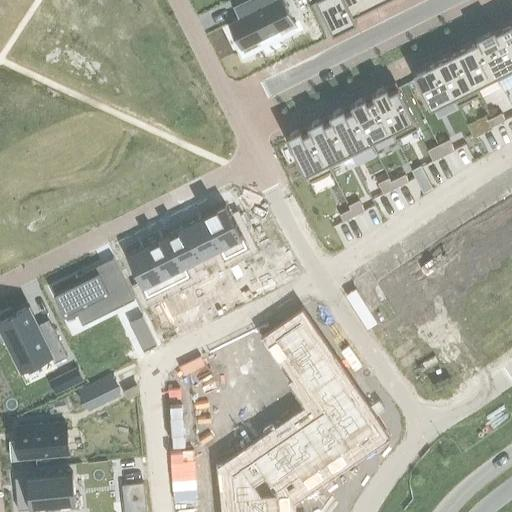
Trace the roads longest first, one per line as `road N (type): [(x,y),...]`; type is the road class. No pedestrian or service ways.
road 1 (residential): [(427,433),(319,278),(256,156)]
road 2 (residential): [(448,0),(232,107)]
road 3 (residential): [(177,0),(232,107)]
